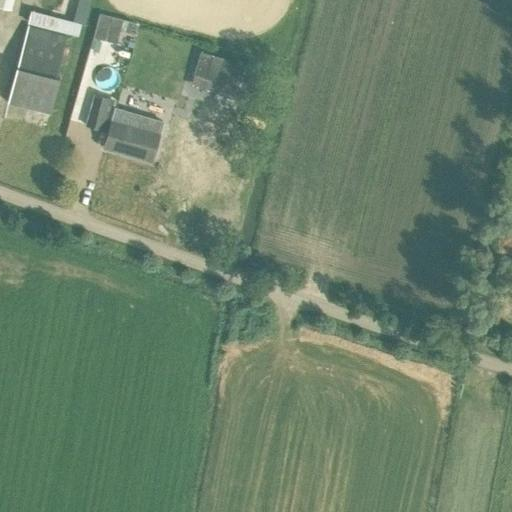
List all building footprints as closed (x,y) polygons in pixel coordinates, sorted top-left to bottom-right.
[(42,25),(76,34),(78,25),(83,26),(87,8),(89,0),(78,0),(73,22),(32,11),(29,22),(42,25)] [(101,10),(94,34),(129,43),(135,19),(101,10)] [(56,77),(67,36),(28,26),(8,102),(50,113),(60,78),(56,77)] [(258,67),(200,51),(194,74),(251,91),(258,67)] [(86,125),(101,129),(110,98),(94,94),(86,125)] [(104,147),(151,160),(162,121),(133,113),(129,124),(112,119),(104,147)]
